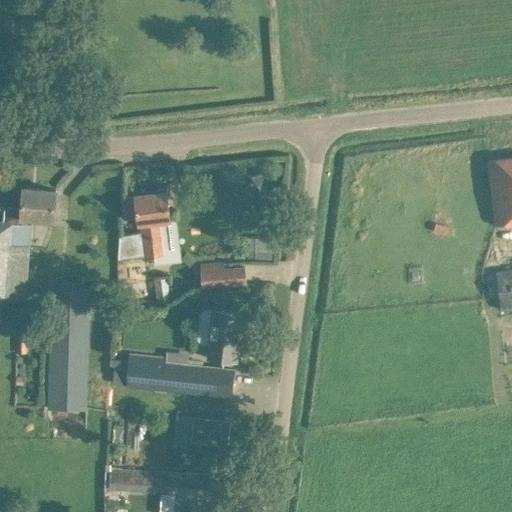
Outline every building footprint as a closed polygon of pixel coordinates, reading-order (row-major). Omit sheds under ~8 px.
[(511,223),(511,157),(489,160),(496,226),(511,223)] [(0,220),(0,295),(25,297),(28,258),(29,258),(30,245),(32,224),(14,222),(14,220),(22,221),(22,217),(54,219),(55,209),(56,189),(24,187),(23,208),(5,206),(4,221),(0,220)] [(125,218),(136,216),(138,227),(141,226),(142,232),(119,236),(118,259),(145,256),(144,254),(163,252),(160,222),(171,221),(167,192),(123,197),(125,218)] [(275,255),(276,237),(253,236),(253,254),(275,255)] [(200,263),(201,270),(202,287),(247,284),(245,266),(224,268),(223,261),(200,263)] [(511,268),(498,270),(503,310),(511,308),(511,268)] [(132,283),(117,284),(118,307),(139,305),(138,292),(132,293),(132,283)] [(92,287),(51,286),(47,407),(89,409),(92,287)] [(197,338),(202,343),(209,344),(208,358),(237,361),(242,312),(213,309),(213,310),(206,309),(200,312),(197,338)] [(17,340),(17,351),(26,351),(26,340),(17,340)] [(116,359),(113,384),(232,396),(235,370),(189,365),(190,354),(166,352),(166,355),(153,353),(153,356),(132,354),(131,361),(116,359)] [(228,445),(231,420),(194,416),(191,440),(191,441),(228,445)] [(176,432),(174,446),(186,448),(187,440),(188,433),(176,432)] [(209,494),(210,474),(112,468),(112,463),(105,462),(104,470),(111,470),(110,488),(209,494)]
